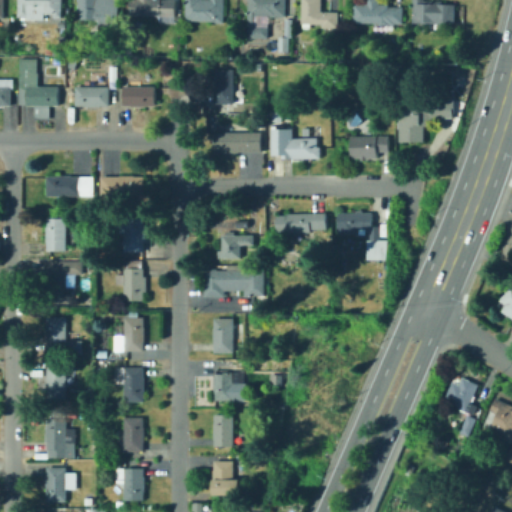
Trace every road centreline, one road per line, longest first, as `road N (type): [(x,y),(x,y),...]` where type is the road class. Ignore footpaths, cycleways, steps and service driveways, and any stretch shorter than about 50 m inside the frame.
road 1 (residential): [(176,511),(172,139)]
road 2 (residential): [(10,139),(9,511)]
road 3 (primary): [(425,308),(399,336),(321,511)]
road 4 (primary): [(351,511),(425,344),(425,308)]
road 5 (primary): [(503,107),(425,308)]
road 6 (residential): [(388,185),(176,183)]
road 7 (residential): [(172,139),(0,139)]
